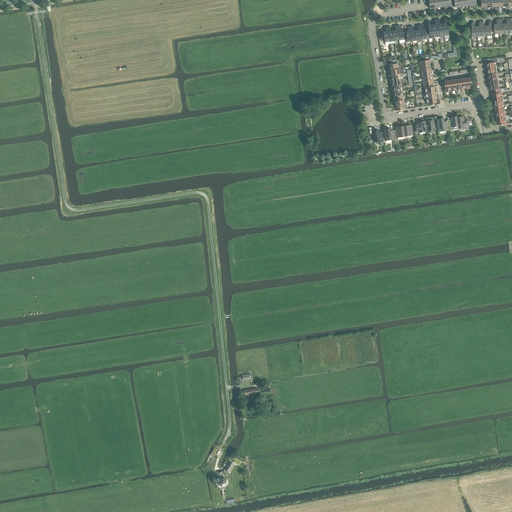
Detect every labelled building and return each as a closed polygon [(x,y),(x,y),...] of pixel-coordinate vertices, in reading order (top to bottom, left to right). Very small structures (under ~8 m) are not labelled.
[(399,40),(405,39),(405,33),(403,33),(403,29),(400,29),(399,25),(397,25),(399,40)] [(422,39),(428,38),(427,34),(426,34),(425,29),(423,29),(422,25),(420,25),(422,39)] [(384,40),(385,42),(390,41),(387,27),(385,27),(386,32),(383,32),(383,33),(380,33),(381,40),(384,40)] [(487,65),(488,68),(497,67),(496,62),(498,62),(497,58),(489,60),(490,63),(485,63),(485,65),(487,65)] [(390,68),(388,68),(388,70),(401,68),(401,65),(398,65),(397,60),(389,60),(390,64),(389,64),(390,68)] [(404,100),(393,102),(393,104),(395,104),(396,107),(397,107),(397,110),(399,110),(407,109),(406,105),(404,106),(404,100)] [(464,118),(463,115),(457,116),(459,128),(458,128),(459,130),(465,129),(465,128),(469,128),(468,120),(468,118),(464,118)] [(508,115),(506,116),(506,115),(495,116),(495,118),(497,118),(497,122),(498,122),(499,125),(509,123),(508,120),(508,115)] [(451,121),(447,122),(448,128),(452,128),(452,129),(458,128),(459,128),(457,116),(450,117),(451,121)] [(439,132),(448,130),(448,128),(447,122),(447,121),(443,121),(443,118),(437,119),(439,132)] [(427,123),(424,123),(425,131),(426,135),(429,135),(429,133),(435,132),(433,120),(427,121),(427,123)] [(419,132),(425,131),(424,123),(424,121),(418,122),(418,124),(415,125),(416,133),(419,132)] [(406,124),(403,124),(403,126),(405,136),(413,135),(411,125),(406,125),(406,124)] [(396,130),(393,130),(394,136),(397,135),(397,137),(405,136),(403,126),(396,127),(396,130)] [(395,143),(394,136),(393,130),(390,130),(390,128),(384,129),(386,140),(391,139),(392,140),(393,141),(393,144),(395,143)] [(380,141),(380,145),(384,145),(382,132),(379,132),(378,130),(372,131),(374,142),(380,141)] [(230,472),(235,463),(229,460),(224,469),(230,472)] [(226,480),(223,478),(220,478),(218,481),(218,484),(221,486),(224,486),(226,483),(226,480)]
